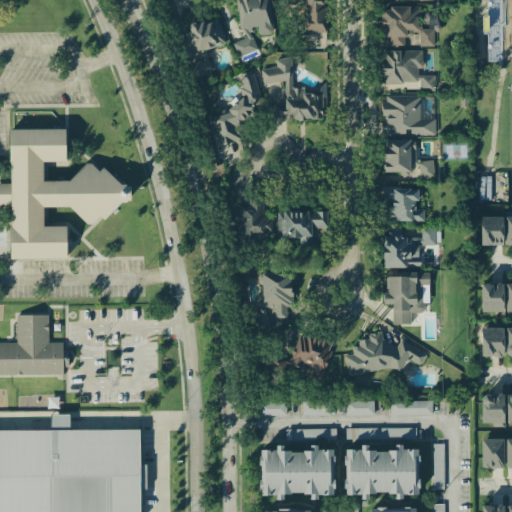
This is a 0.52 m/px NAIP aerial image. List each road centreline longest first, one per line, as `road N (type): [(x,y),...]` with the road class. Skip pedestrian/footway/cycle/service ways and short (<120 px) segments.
road 1 (secondary): [(91,0),(135,112),(173,254),(190,370),(194,511)]
road 2 (secondary): [(226,511),(221,370),(203,245),(166,103),(127,0)]
road 3 (residential): [(345,0),(345,275)]
road 4 (residential): [(328,276),(345,275),(357,287),(358,303),(347,316),(330,317),(317,305),(317,288),(328,276)]
road 5 (residential): [(263,176),(278,182),(292,175),(294,152),(281,143),(265,146),(257,157),(263,176)]
